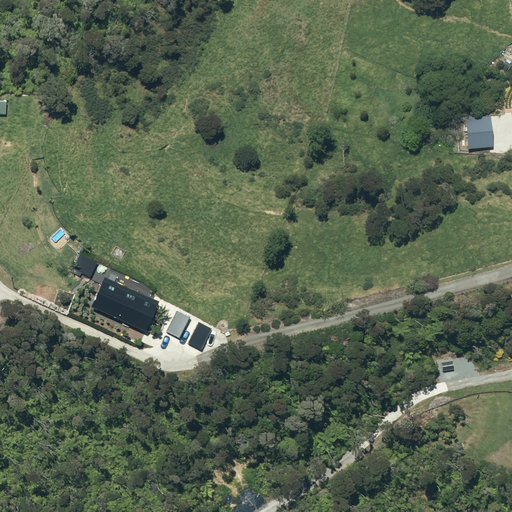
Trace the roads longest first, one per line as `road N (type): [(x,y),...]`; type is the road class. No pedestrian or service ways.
road 1 (unknown): [(0,277),(121,342),(179,359),(511,262)]
road 2 (unknown): [(236,511),(431,373),(511,352)]
road 3 (unknown): [(0,277),(0,505),(28,511)]
